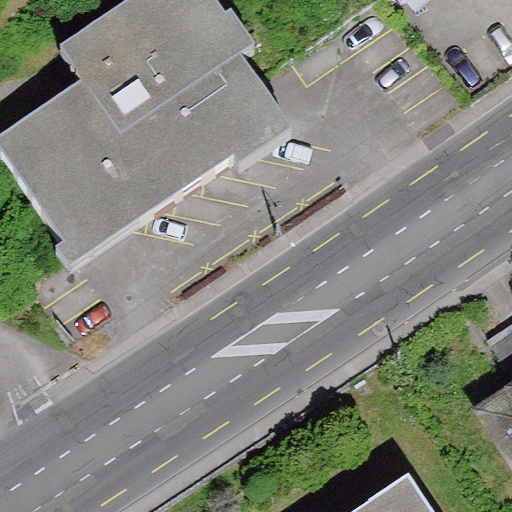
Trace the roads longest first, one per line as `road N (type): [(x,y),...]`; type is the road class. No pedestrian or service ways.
road 1 (primary): [(86,458),(511,173)]
road 2 (residential): [(0,349),(19,361),(86,458)]
